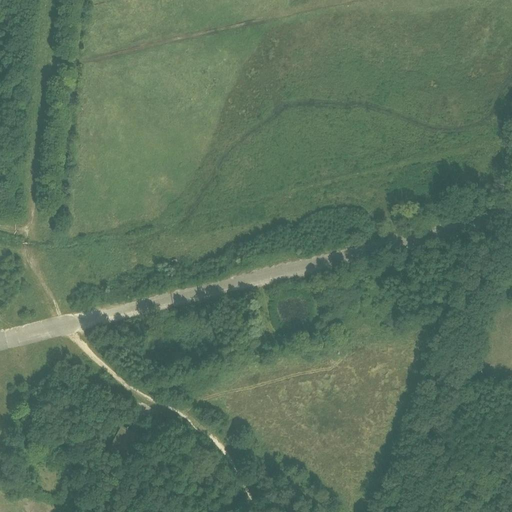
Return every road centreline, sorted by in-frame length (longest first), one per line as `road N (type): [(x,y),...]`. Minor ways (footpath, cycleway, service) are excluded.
road 1 (track): [(255,511),(209,439),(97,366),(46,301),(27,232),(44,68)]
road 2 (unclassified): [(0,342),(506,216)]
road 3 (unclassified): [(395,511),(506,216)]
road 4 (track): [(340,0),(44,68)]
